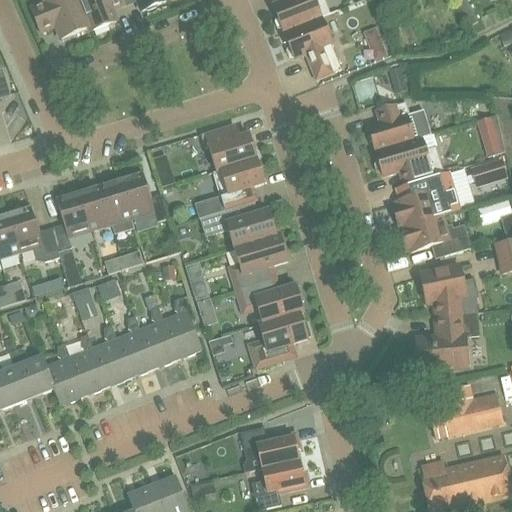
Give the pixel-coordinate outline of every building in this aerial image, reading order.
[(91,33),(92,33),(78,0),(45,0),(47,4),(31,10),(41,34),(56,28),(61,40),(90,29),(91,33)] [(78,0),(92,33),(116,23),(111,11),(113,7),(123,3),(121,0),(78,0)] [(137,0),(142,12),(145,11),(148,12),(156,9),(157,6),(166,3),(164,0),(121,0),(123,3),(124,3),(122,0),(137,0)] [(286,0),(273,5),(278,20),(276,21),(275,23),(277,29),(280,30),(282,29),(284,33),(321,18),(313,0),(286,0)] [(461,0),(456,3),(469,28),(478,24),(466,0),(461,0)] [(332,46),(321,18),(284,33),(290,49),(288,50),(286,52),(289,58),(291,59),(294,58),(295,61),(306,57),(316,82),(334,75),(334,74),(341,71),(331,47),(332,46)] [(363,34),(370,48),(381,44),(376,29),(363,34)] [(499,35),(503,48),(511,45),(511,34),(511,31),(499,35)] [(401,69),(388,73),(391,83),(404,79),(401,69)] [(368,129),(376,154),(422,141),(421,138),(414,141),(407,118),(410,117),(406,104),(376,113),(380,125),(368,129)] [(209,149),(217,173),(257,161),(249,136),(234,141),(231,139),(227,128),(201,136),(205,150),(209,149)] [(493,130),(479,134),(486,159),(500,155),(493,130)] [(425,152),(422,141),(376,154),(379,163),(376,164),(375,166),(377,174),(380,175),(382,174),(384,179),(408,171),(412,183),(444,173),(436,149),(425,152)] [(470,171),(476,191),(507,179),(501,160),(470,171)] [(221,199),(225,212),(251,205),(248,194),(250,190),(264,186),(260,172),(262,167),(258,165),(257,161),(217,173),(217,174),(221,173),(228,197),(221,199)] [(142,174),(120,181),(132,221),(154,214),(157,224),(170,220),(163,196),(150,200),(142,174)] [(157,178),(161,189),(175,185),(172,174),(157,178)] [(399,230),(443,217),(459,212),(453,188),(449,175),(413,186),(416,198),(395,204),(396,207),(392,208),(399,230)] [(120,181),(99,187),(111,227),(132,221),(120,181)] [(99,187),(78,193),(91,233),(111,227),(99,187)] [(72,250),(69,240),(91,233),(78,193),(56,200),(64,226),(51,230),(58,254),(72,250)] [(229,232),(235,251),(280,237),(276,238),(276,236),(277,233),(274,224),(272,223),(268,212),(252,218),(248,215),(245,207),(251,205),(225,212),(201,220),(206,239),(229,232)] [(30,208),(8,215),(20,255),(42,248),(45,258),(58,254),(51,230),(39,234),(30,208)] [(8,215),(0,217),(0,261),(20,255),(8,215)] [(446,228),(443,217),(399,230),(406,253),(410,252),(411,254),(441,245),(445,258),(471,250),(464,227),(453,230),(452,226),(446,228)] [(230,271),(237,292),(237,293),(263,284),(260,272),(288,263),(280,237),(235,251),(240,268),(230,271)] [(511,242),(496,246),(502,275),(511,273),(511,242)] [(143,266),(139,253),(121,259),(125,271),(143,266)] [(108,276),(125,271),(121,259),(105,264),(108,276)] [(175,281),(174,267),(163,268),(164,282),(175,281)] [(434,304),(435,318),(477,315),(476,300),(478,299),(474,281),(463,284),(460,268),(420,276),(422,282),(419,285),(422,299),(425,300),(427,306),(434,304)] [(82,285),(78,272),(65,277),(69,290),(82,285)] [(20,281),(7,285),(13,305),(26,301),(20,281)] [(210,299),(204,282),(191,286),(192,289),(196,303),(210,299)] [(259,326),(259,327),(303,314),(300,304),(304,303),(300,288),(296,289),(295,288),(267,296),(263,284),(237,293),(244,315),(255,311),(259,313),(262,325),(259,326)] [(0,308),(0,309),(13,305),(7,285),(0,287),(0,308)] [(44,285),(31,289),(34,299),(48,295),(44,285)] [(71,295),(77,310),(93,304),(88,290),(71,295)] [(153,296),(144,300),(149,313),(158,309),(153,296)] [(202,352),(182,300),(175,303),(175,313),(177,318),(164,323),(163,323),(178,361),(202,352)] [(36,306),(24,310),(28,320),(35,319),(38,313),(36,306)] [(154,370),(178,361),(163,323),(164,323),(158,309),(151,312),(151,322),(153,327),(140,332),(139,333),(154,370)] [(8,318),(12,328),(25,323),(21,313),(8,318)] [(307,341),(307,339),(311,338),(306,324),(303,325),(300,316),(303,315),(303,314),(259,327),(263,340),(261,344),(249,348),(256,370),(283,362),(279,350),(307,341)] [(479,338),(477,315),(435,318),(437,340),(416,342),(417,348),(414,349),(415,366),(418,366),(419,372),(468,368),(465,339),(479,338)] [(131,380),(154,370),(139,333),(140,332),(135,318),(128,321),(128,331),(130,336),(117,341),(116,342),(131,380)] [(108,389),(131,380),(116,342),(117,341),(111,328),(104,330),(104,341),(106,346),(93,351),(108,389)] [(84,398),(108,389),(93,351),(88,337),(81,340),(81,350),(83,355),(70,360),(84,398)] [(208,344),(212,358),(226,354),(223,348),(233,345),(230,337),(208,344)] [(54,392),(60,408),(84,398),(70,360),(65,346),(57,349),(58,359),(60,364),(46,369),(54,391),(54,392)] [(46,369),(42,359),(29,364),(23,350),(16,353),(34,399),(54,392),(54,391),(46,369)] [(13,407),(34,399),(16,353),(9,355),(14,369),(1,375),(13,407)] [(0,412),(13,407),(1,375),(0,375),(0,412)] [(439,393),(442,409),(429,412),(435,441),(504,425),(497,396),(473,401),(470,386),(439,393)] [(260,459),(262,471),(299,463),(296,451),(300,450),(297,435),(276,439),(277,443),(267,445),(264,430),(241,435),(244,451),(253,449),(256,460),(260,459)] [(511,497),(511,490),(504,458),(445,472),(443,462),(421,467),(423,479),(422,479),(429,511),(444,511),(454,510),(455,511),(511,497)] [(265,483),(252,486),(257,511),(260,511),(281,507),(278,492),(288,490),(289,494),(309,489),(305,474),(302,475),(299,463),(262,471),(265,483)] [(189,511),(176,478),(154,487),(163,511),(189,511)] [(163,511),(154,487),(133,495),(139,511),(163,511)] [(133,511),(139,511),(133,495),(128,497),(133,511)]
